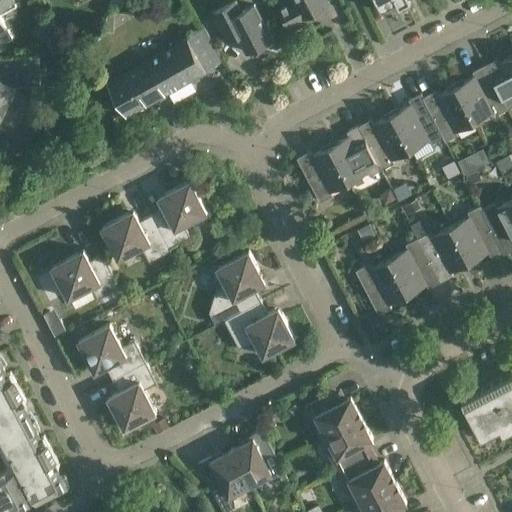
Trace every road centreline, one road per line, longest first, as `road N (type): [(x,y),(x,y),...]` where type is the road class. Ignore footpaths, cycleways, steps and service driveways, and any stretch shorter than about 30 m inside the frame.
road 1 (residential): [(341,351),(107,472),(0,268)]
road 2 (residential): [(261,155),(279,123),(511,3)]
road 3 (residential): [(0,239),(192,137),(261,155)]
road 4 (residential): [(341,351),(259,188),(261,155)]
road 5 (residential): [(456,511),(413,428),(410,391)]
road 6 (residential): [(410,391),(433,358),(511,318)]
